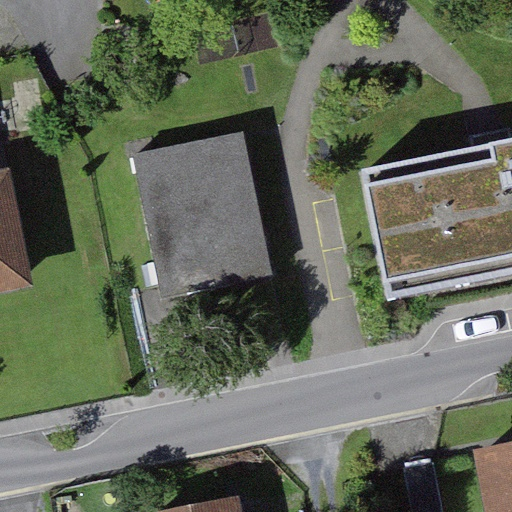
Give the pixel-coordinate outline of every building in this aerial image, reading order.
[(269,278),(239,134),(127,157),(154,286),(157,301),(188,295),(269,278)] [(354,176),(380,305),(511,278),(511,144),(510,145),(487,149),(354,176)] [(21,233),(9,174),(0,176),(0,298),(32,292),(21,233)] [(511,511),(511,445),(468,454),(478,511),(511,511)] [(443,511),(440,459),(411,461),(414,511),(443,511)] [(241,511),(239,499),(170,511),(241,511)]
